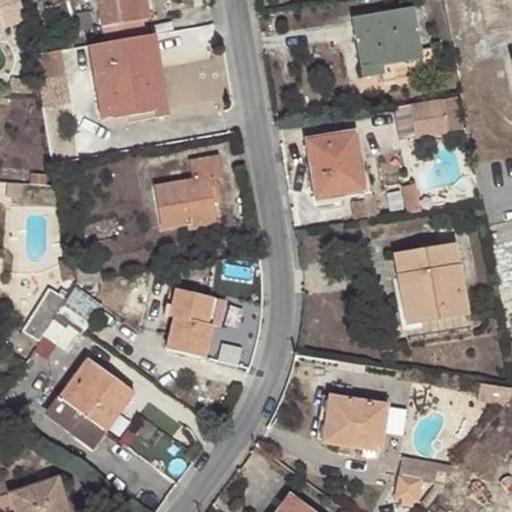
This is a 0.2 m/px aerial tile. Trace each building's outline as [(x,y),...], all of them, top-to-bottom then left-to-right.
[(23,0),(2,0),(9,24),(29,20),(23,0)] [(94,35),(95,45),(109,43),(145,36),(142,20),(138,0),(99,0),(104,26),(105,34),(94,35)] [(138,0),(142,20),(151,19),(148,0),(138,0)] [(511,0),(489,0),(494,25),(511,22),(511,0)] [(364,76),(383,72),(382,65),(391,64),(389,55),(420,50),(412,10),(353,19),(364,76)] [(80,30),(93,28),(90,12),(77,13),(80,30)] [(105,34),(104,26),(93,28),(94,35),(105,34)] [(169,117),(154,34),(148,36),(155,78),(150,78),(155,111),(157,119),(169,117)] [(109,43),(95,45),(90,46),(103,122),(155,111),(150,78),(155,78),(148,36),(145,36),(109,43)] [(382,65),(383,72),(433,63),(431,48),(420,50),(389,55),(391,64),(382,65)] [(61,50),(35,55),(42,91),(50,90),(68,87),(61,50)] [(11,78),(10,92),(32,94),(33,81),(11,78)] [(42,91),(42,94),(43,100),(52,98),(50,90),(42,91)] [(457,97),(410,106),(416,140),(448,134),(447,132),(464,130),(457,97)] [(306,140),(314,193),(338,188),(339,196),(366,192),(356,131),(306,140)] [(212,196),(219,194),(216,177),(223,176),(220,155),(190,161),(193,180),(155,186),(162,231),(187,226),(217,220),(213,204),(212,196)] [(31,174),(31,185),(47,186),(47,175),(31,174)] [(338,188),(314,193),(316,200),(339,196),(338,188)] [(222,204),(219,194),(212,196),(213,204),(222,204)] [(364,197),(367,221),(378,219),(374,196),(364,197)] [(218,227),(217,220),(187,226),(188,232),(218,227)] [(68,243),(65,226),(51,229),(54,245),(68,243)] [(456,244),(405,253),(409,275),(398,275),(406,325),(468,315),(456,244)] [(409,275),(405,253),(394,254),(398,275),(409,275)] [(75,280),(75,286),(102,281),(98,259),(71,264),(75,280)] [(58,312),(75,286),(75,280),(67,280),(59,296),(49,289),(24,332),(40,341),(43,337),(58,312)] [(102,305),(75,286),(58,312),(84,332),(102,305)] [(207,325),(213,298),(176,289),(172,307),(166,305),(163,316),(175,319),(167,349),(205,358),(212,326),(207,325)] [(219,300),(213,298),(207,325),(212,326),(219,300)] [(84,332),(58,312),(43,337),(69,353),(84,332)] [(34,345),(21,337),(8,328),(0,341),(26,358),(34,345)] [(34,345),(37,347),(40,341),(24,332),(21,337),(34,345)] [(87,358),(50,410),(98,444),(106,433),(100,428),(114,409),(120,413),(135,393),(87,358)] [(387,405),(329,397),(323,443),(340,445),(339,453),(354,455),(355,447),(380,452),(387,405)] [(106,433),(120,413),(114,409),(100,428),(106,433)] [(98,444),(50,410),(46,416),(93,450),(98,444)] [(421,480),(398,477),(395,498),(417,502),(421,480)] [(9,494),(15,511),(69,511),(58,479),(9,494)] [(289,511),(298,500),(290,494),(275,511),(289,511)] [(313,511),(298,500),(289,511),(313,511)]
